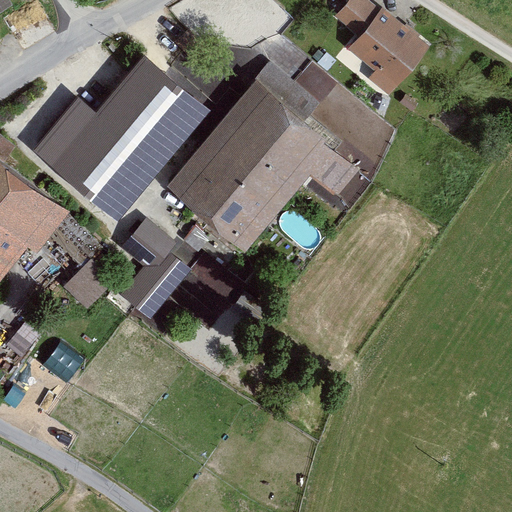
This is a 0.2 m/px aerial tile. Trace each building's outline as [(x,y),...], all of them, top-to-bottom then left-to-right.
[(380,10),(369,0),(348,0),(335,16),(359,35),(349,49),(375,71),(369,78),(389,94),(432,44),(383,6),(380,10)] [(119,222),(210,112),(143,56),(96,113),(78,98),(34,151),(119,222)] [(270,58),(164,187),(246,254),(311,174),(333,192),(336,189),(339,191),(356,170),(324,144),(328,140),(307,123),(324,102),(270,58)] [(374,103),(386,107),(389,97),(377,93),(374,103)] [(400,100),(413,109),(418,101),(404,93),(400,100)] [(38,254),(66,213),(5,161),(17,146),(0,131),(0,284),(29,248),(38,254)] [(176,239),(146,213),(121,243),(144,263),(121,290),(150,314),(191,265),(170,247),(176,239)] [(92,256),(62,288),(86,310),(115,278),(92,256)] [(24,346),(40,329),(30,319),(13,336),(24,346)] [(61,344),(46,363),(67,379),(82,359),(61,344)]
